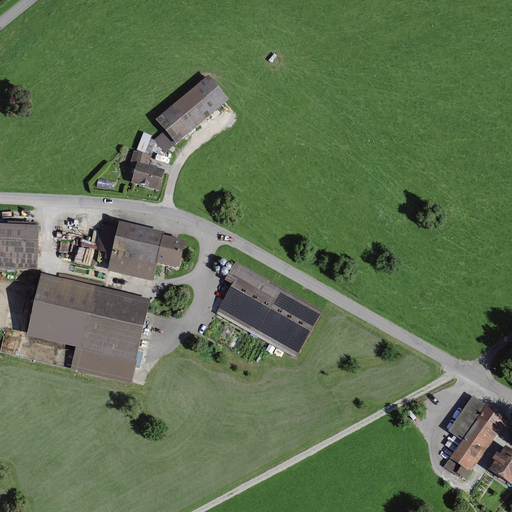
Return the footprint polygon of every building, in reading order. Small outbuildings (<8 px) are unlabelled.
[(229,102),(209,78),(156,122),(165,132),(155,141),(166,154),(229,102)] [(139,148),(147,150),(150,133),(143,131),(139,148)] [(155,158),(136,152),(128,179),(134,180),(132,186),(160,194),(167,172),(152,168),(155,158)] [(77,232),(89,233),(91,217),(79,216),(77,232)] [(42,229),(0,226),(0,270),(40,273),(42,229)] [(192,243),(125,226),(113,273),(158,285),(163,268),(185,273),(192,243)] [(98,247),(99,241),(84,238),(83,245),(98,247)] [(234,284),(217,314),(297,358),(323,312),(236,264),(227,280),(234,284)] [(156,303),(47,277),(32,338),(81,350),(75,373),(136,387),(156,303)] [(189,292),(186,289),(181,289),(177,293),(177,298),(180,301),(183,301),(185,304),(190,298),(189,292)] [(446,466),(467,480),(507,420),(474,398),(450,434),(463,442),(446,466)] [(511,452),(506,449),(501,457),(498,455),(493,463),(495,464),(489,473),(511,488),(511,452)]
